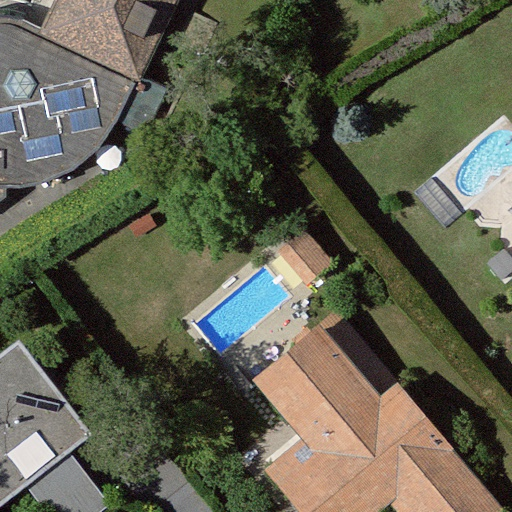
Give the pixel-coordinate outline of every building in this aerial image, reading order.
[(0,0),(0,14),(22,17),(42,29),(48,14),(33,4),(29,2),(19,0),(0,0)] [(34,0),(33,4),(48,14),(54,0),(34,0)] [(54,0),(48,14),(42,29),(139,77),(176,0),(54,0)] [(0,191),(4,192),(42,187),(69,175),(110,140),(120,120),(145,134),(168,91),(139,77),(42,29),(22,17),(0,14),(0,191)] [(336,261),(308,227),(282,248),(310,282),(336,261)] [(384,394),(401,380),(340,308),(324,321),(384,394)] [(384,394),(324,321),(254,379),(303,438),(267,468),(303,511),(379,511),(392,502),(399,511),(508,511),(509,511),(401,380),(384,394)] [(0,360),(0,511),(1,511),(30,490),(47,511),(103,511),(113,504),(74,455),(97,437),(23,342),(0,360)]
